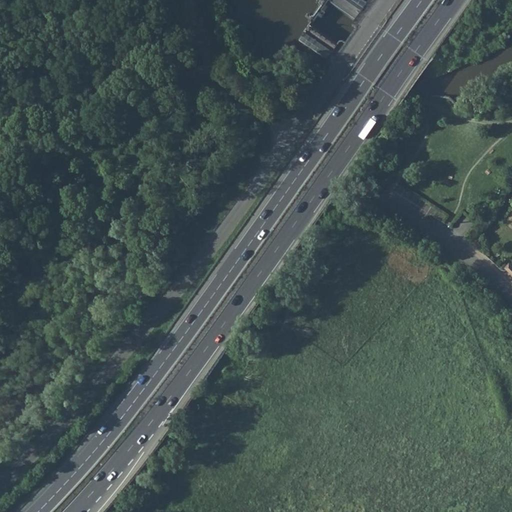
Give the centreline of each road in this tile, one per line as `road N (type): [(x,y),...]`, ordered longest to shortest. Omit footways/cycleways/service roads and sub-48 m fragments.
road 1 (trunk): [(421,0),(146,385),(37,511)]
road 2 (trunk): [(74,511),(157,413),(452,0)]
road 3 (residential): [(511,298),(391,198)]
